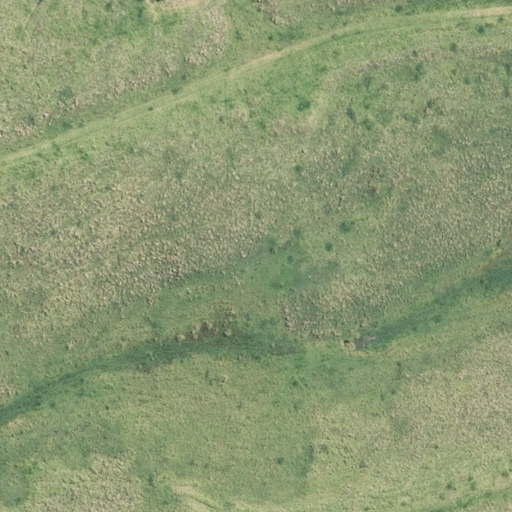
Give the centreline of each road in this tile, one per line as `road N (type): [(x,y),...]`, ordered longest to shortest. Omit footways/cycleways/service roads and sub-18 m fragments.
road 1 (track): [(0,168),(271,48),(511,17)]
road 2 (track): [(511,468),(341,511)]
